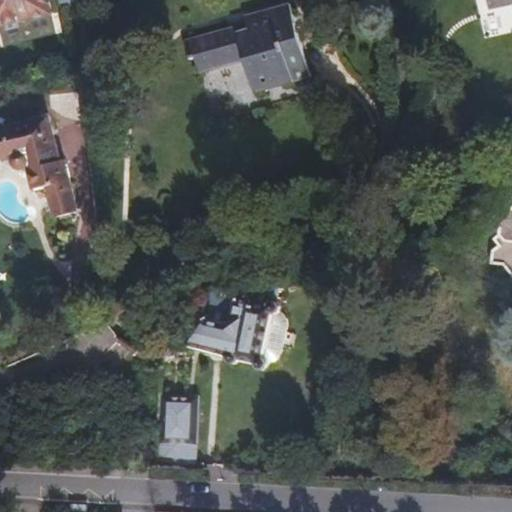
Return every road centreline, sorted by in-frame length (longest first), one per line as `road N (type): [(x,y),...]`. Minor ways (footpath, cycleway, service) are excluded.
road 1 (residential): [(504,511),(0,488)]
road 2 (residential): [(111,331),(0,386)]
